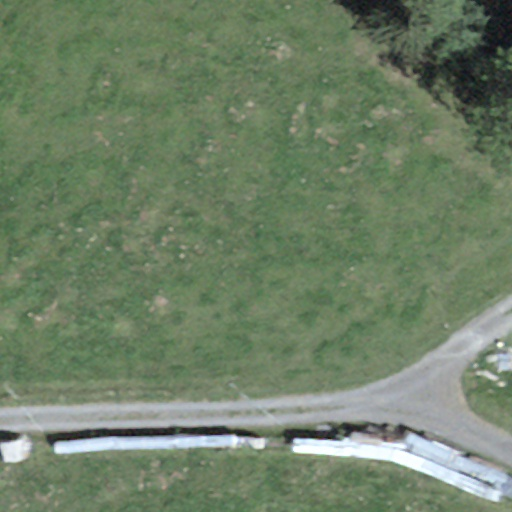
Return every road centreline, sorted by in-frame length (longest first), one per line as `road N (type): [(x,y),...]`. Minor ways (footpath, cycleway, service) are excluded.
road 1 (track): [(0,428),(247,420),(369,406),(511,452)]
road 2 (track): [(511,313),(369,406)]
